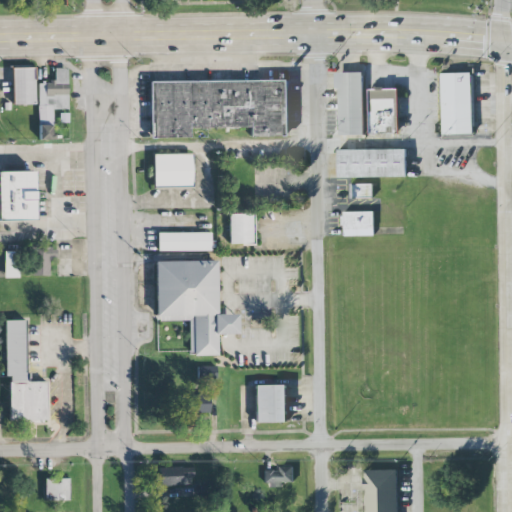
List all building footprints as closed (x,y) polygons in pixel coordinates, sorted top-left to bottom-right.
[(32,68),(10,69),(11,104),(33,104),(32,68)] [(67,68),(54,69),(54,82),(38,83),(38,140),(52,139),(52,110),(67,109),(67,68)] [(363,73),(334,74),(335,89),(338,89),(339,136),(364,135),(363,73)] [(440,75),(442,135),(471,134),(470,74),(440,75)] [(289,137),(289,80),(149,82),(150,138),(190,138),(190,128),(250,128),(250,137),(289,137)] [(367,90),(368,135),(397,135),(396,90),(367,90)] [(335,151),(335,179),(406,178),(406,150),(335,151)] [(148,155),(149,189),(189,189),(189,155),(148,155)] [(0,221),(31,221),(30,173),(0,173),(0,221)] [(351,185),(351,199),(372,199),(372,185),(351,185)] [(343,212),(344,237),(374,236),(374,211),(343,212)] [(249,215),(225,215),(225,245),(250,245),(249,215)] [(210,251),(210,232),(157,233),(157,252),(210,251)] [(31,276),(49,276),(49,259),(56,259),(56,248),(31,247),(31,276)] [(0,253),(0,279),(15,279),(15,253),(0,253)] [(215,261),(154,262),(155,321),(188,321),(188,355),(217,355),(217,334),(237,334),(237,314),(216,315),(215,261)] [(25,320),(4,321),(4,376),(8,376),(9,421),(46,421),(46,382),(26,382),(25,320)] [(196,367),(197,379),(215,379),(215,367),(196,367)] [(286,386),(286,423),(254,423),(254,386),(286,386)] [(191,394),(191,413),(209,413),(209,394),(191,394)] [(294,483),(294,467),(280,466),(280,471),(264,471),(263,486),(283,487),(283,483),(294,483)] [(190,467),(158,468),(158,486),(191,485),(190,467)] [(364,471),(364,511),(396,511),(396,471),(364,471)] [(43,479),(44,501),(68,501),(68,479),(43,479)]
